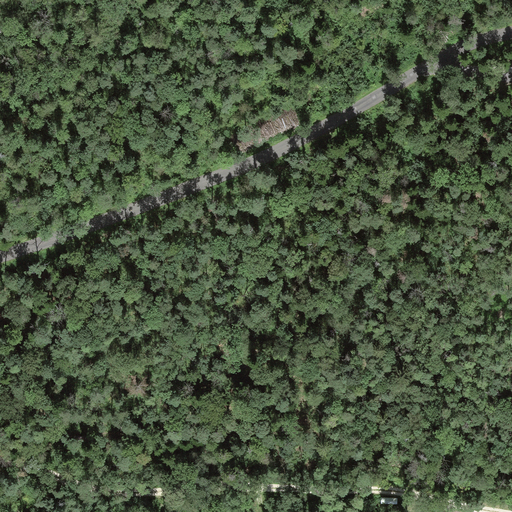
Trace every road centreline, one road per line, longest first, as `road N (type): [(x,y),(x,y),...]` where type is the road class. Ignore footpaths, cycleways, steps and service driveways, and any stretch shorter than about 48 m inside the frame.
road 1 (tertiary): [(0,254),(200,184),(511,33)]
road 2 (track): [(0,457),(111,490),(381,488),(496,511)]
